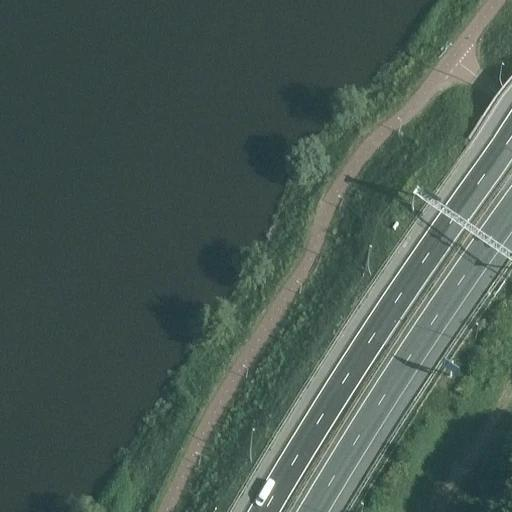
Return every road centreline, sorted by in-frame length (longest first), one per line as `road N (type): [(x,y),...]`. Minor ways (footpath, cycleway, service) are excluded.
road 1 (motorway): [(511,137),(387,311),(263,511)]
road 2 (motorway): [(312,511),(511,206)]
